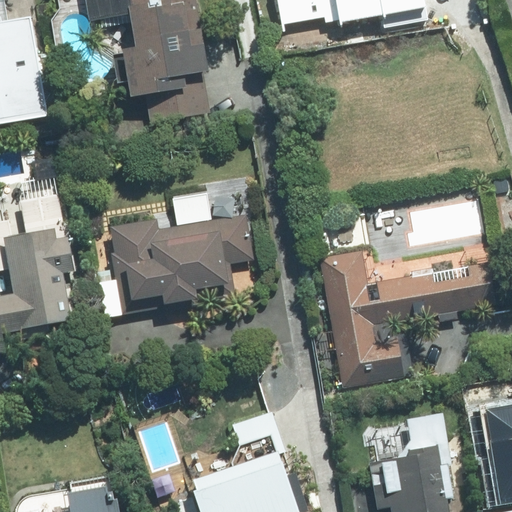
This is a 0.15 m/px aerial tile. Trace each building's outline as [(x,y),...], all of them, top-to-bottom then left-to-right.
[(125,45),(134,94),(146,92),(151,123),(211,112),(204,70),(212,69),(199,0),(87,0),(91,17),(135,9),(141,43),(125,45)] [(279,0),(284,25),(343,15),(345,25),(421,12),(419,0),(279,0)] [(34,15),(0,20),(0,122),(51,114),(34,15)] [(56,157),(34,160),(37,183),(59,181),(56,157)] [(159,218),(113,226),(122,277),(101,280),(108,316),(238,294),(232,262),(256,258),(248,213),(160,228),(159,218)] [(19,290),(0,293),(0,353),(10,352),(6,329),(74,317),(66,270),(79,268),(73,232),(60,234),(59,226),(9,235),(19,290)] [(362,250),(322,257),(344,386),(407,376),(400,336),(377,340),(375,325),(500,303),(492,260),(367,282),(362,250)] [(233,440),(181,457),(199,511),(318,511),(300,455),(291,458),(273,401),(225,417),(233,440)] [(511,409),(484,414),(500,502),(511,500),(511,409)] [(408,511),(450,511),(448,496),(460,494),(446,412),(408,418),(414,453),(370,460),(378,511),(402,511),(408,511)] [(124,511),(119,482),(72,490),(75,511),(124,511)]
